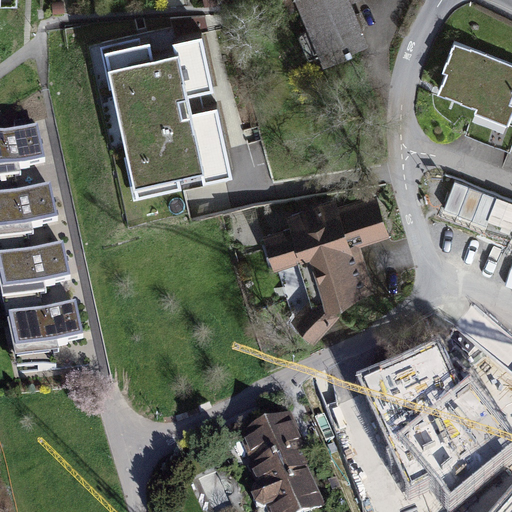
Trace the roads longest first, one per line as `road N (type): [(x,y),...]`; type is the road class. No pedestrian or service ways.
road 1 (residential): [(441,291),(339,352),(127,452),(141,511)]
road 2 (residential): [(442,0),(405,83),(401,148)]
road 3 (unknown): [(255,193),(405,178)]
road 4 (residential): [(401,148),(441,291)]
